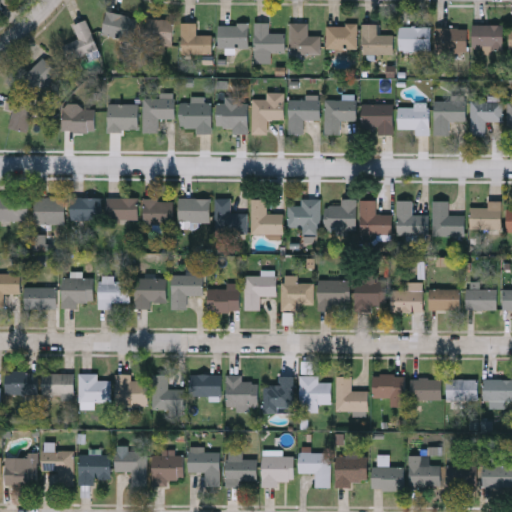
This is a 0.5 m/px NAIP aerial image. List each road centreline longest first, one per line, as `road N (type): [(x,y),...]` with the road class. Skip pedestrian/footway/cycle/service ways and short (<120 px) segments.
road 1 (residential): [(511,346),(0,341)]
road 2 (tertiary): [(511,166),(0,162)]
